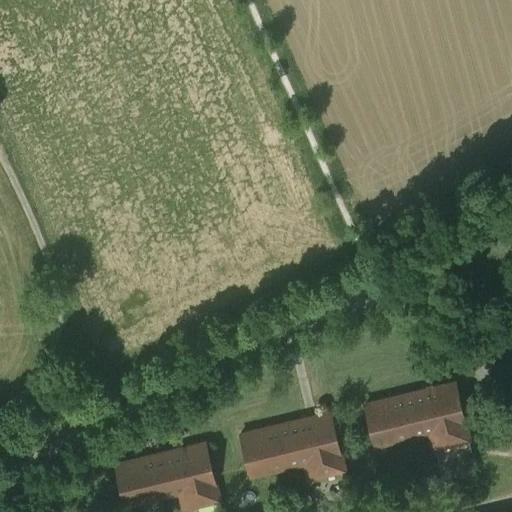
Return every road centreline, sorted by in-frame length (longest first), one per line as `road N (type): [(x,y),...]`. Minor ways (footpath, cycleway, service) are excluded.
road 1 (residential): [(511,418),(460,344),(425,314),(345,298),(36,448),(23,459),(29,511)]
road 2 (track): [(249,0),(372,270),(375,298)]
